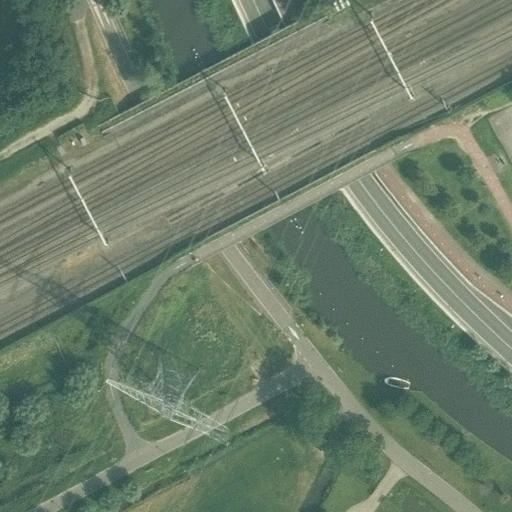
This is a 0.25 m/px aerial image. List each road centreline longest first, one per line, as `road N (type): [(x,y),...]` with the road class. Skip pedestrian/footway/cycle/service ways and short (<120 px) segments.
road 1 (secondary): [(511,351),(366,203),(254,0)]
road 2 (unclassified): [(50,511),(315,365)]
road 3 (unclassified): [(458,511),(315,365)]
